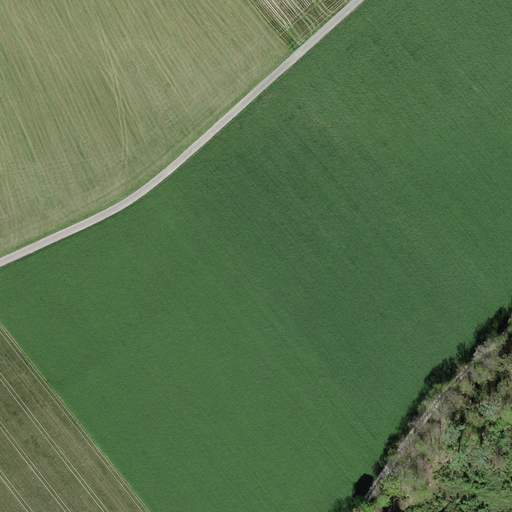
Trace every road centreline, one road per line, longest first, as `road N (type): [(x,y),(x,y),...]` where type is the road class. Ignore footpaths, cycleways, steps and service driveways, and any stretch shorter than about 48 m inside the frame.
road 1 (track): [(0,261),(131,197),(356,0)]
road 2 (track): [(357,511),(441,396),(511,325)]
